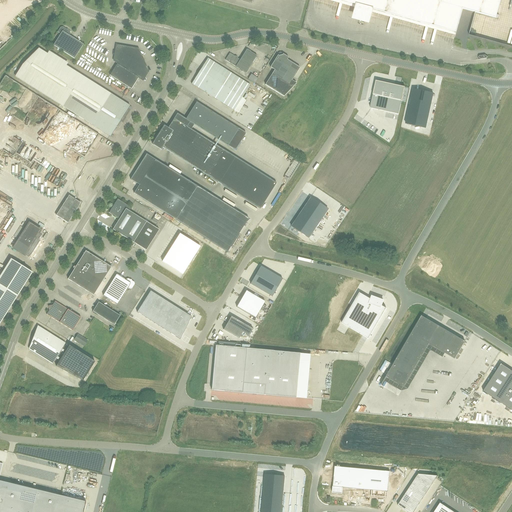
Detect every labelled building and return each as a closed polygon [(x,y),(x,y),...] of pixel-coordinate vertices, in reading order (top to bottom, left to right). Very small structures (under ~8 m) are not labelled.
[(340,0),(456,33),(463,8),(496,17),(500,0),(340,0)] [(69,35),(71,33),(70,31),(63,27),(61,27),(58,32),(61,34),(53,45),(74,58),(84,44),(69,35)] [(143,80),(148,71),(138,49),(117,45),(114,61),(117,61),(117,63),(110,75),(131,88),(138,77),(143,80)] [(130,105),(111,93),(66,66),(68,63),(48,52),(47,54),(38,49),(22,65),(15,76),(59,104),(58,107),(64,112),(67,108),(72,112),(111,136),(121,120),(122,121),(129,110),(128,109),(130,105)] [(257,56),(247,49),(240,59),(230,53),(225,60),(246,73),(257,56)] [(271,74),(265,85),(284,97),(293,87),(296,83),(292,80),(300,68),(287,60),(288,57),(283,54),(282,55),(279,56),(278,55),(270,67),(274,70),(271,74)] [(208,58),(200,71),(217,81),(234,92),(226,105),(234,110),(238,113),(246,100),(242,98),(250,85),(208,58)] [(209,94),(217,81),(200,71),(192,83),(209,94)] [(234,92),(217,81),(209,94),(226,105),(234,92)] [(375,84),(370,108),(382,111),(399,114),(404,88),(409,89),(409,88),(394,85),(384,83),(376,81),(375,84)] [(415,90),(407,125),(427,129),(435,95),(415,90)] [(225,150),(191,129),(194,124),(228,145),(235,150),(246,133),(239,128),(197,102),(186,118),(177,113),(174,118),(168,127),(164,125),(152,143),(161,149),(163,147),(209,176),(260,208),(276,182),(225,150)] [(297,155),(315,126),(298,115),(280,144),(297,155)] [(356,130),(341,152),(370,172),(385,149),(356,130)] [(253,220),(198,186),(155,159),(147,154),(128,183),(137,188),(134,193),(176,219),(231,254),(253,220)] [(296,162),(288,174),(293,177),(301,165),(296,162)] [(308,238),(328,209),(311,197),(291,226),(308,238)] [(159,229),(147,221),(130,211),(132,207),(118,198),(109,212),(119,219),(113,229),(134,242),(138,235),(151,243),(159,229)] [(382,202),(364,233),(378,241),(385,228),(400,236),(408,223),(393,214),(396,210),(382,202)] [(38,238),(40,235),(38,234),(40,230),(30,223),(14,248),(28,257),(30,255),(31,256),(33,251),(34,251),(36,249),(37,248),(39,246),(39,244),(40,242),(40,241),(41,240),(38,238)] [(180,233),(162,261),(183,274),(201,246),(180,233)] [(86,250),(76,266),(68,279),(94,295),(112,267),(86,250)] [(0,276),(0,324),(33,272),(11,258),(0,276)] [(260,266),(250,284),(272,296),(282,279),(260,266)] [(126,280),(117,274),(103,295),(118,304),(128,287),(130,288),(133,288),(135,284),(135,282),(129,278),(127,278),(126,280)] [(319,341),(349,290),(329,285),(325,292),(299,277),(276,316),(319,341)] [(150,291),(137,312),(180,339),(191,317),(150,291)] [(246,291),(236,307),(255,318),(265,302),(246,291)] [(359,293),(342,323),(368,339),(386,308),(381,306),(382,304),(382,305),(382,304),(383,302),(383,300),(373,296),(372,296),(370,299),(359,293)] [(55,301),(53,305),(48,306),(49,311),(47,314),(73,330),(81,317),(56,301),(55,301)] [(120,316),(109,309),(98,302),(93,311),(114,325),(120,316)] [(253,329),(231,316),(223,330),(239,339),(242,332),(249,336),(253,329)] [(422,316),(381,385),(382,385),(384,381),(387,377),(404,387),(429,344),(445,353),(455,359),(465,341),(422,316)] [(68,347),(64,345),(66,343),(38,325),(30,349),(53,363),(54,361),(58,364),(57,366),(83,380),(95,361),(70,345),(68,347)] [(88,342),(78,335),(75,339),(85,346),(88,342)] [(215,345),(211,390),(297,398),(301,353),(215,345)] [(511,371),(501,364),(483,391),(511,410),(511,371)] [(0,511),(83,511),(86,501),(60,495),(0,480),(0,474),(3,464),(0,463),(0,511)] [(335,466),(332,493),(342,494),(343,488),(373,490),(372,496),(385,497),(385,491),(388,492),(390,471),(335,466)] [(265,474),(261,511),(281,511),(285,476),(265,474)] [(418,474),(398,505),(407,511),(413,511),(437,476),(418,474)] [(453,511),(440,503),(434,511),(453,511)]
